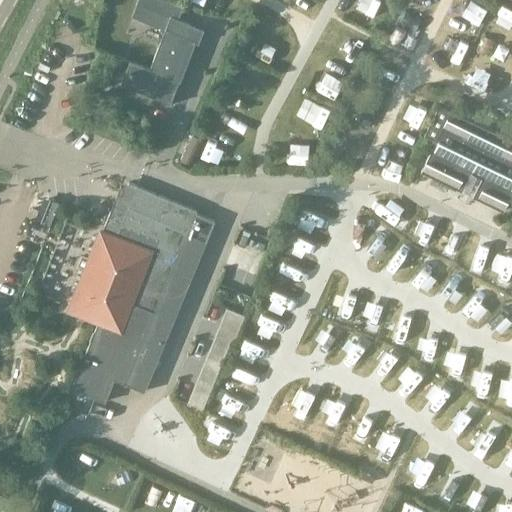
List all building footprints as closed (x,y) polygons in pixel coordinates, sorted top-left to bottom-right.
[(197,42),(202,29),(177,19),(182,7),(164,0),(137,0),(130,17),(163,31),(147,70),(132,64),(124,83),(166,100),(173,81),(178,83),(195,41),(197,42)] [(481,175),(471,197),(502,211),(511,190),(511,141),(437,106),(424,135),(434,141),(420,172),(460,191),(470,171),(481,175)] [(188,132),(177,158),(195,166),(206,139),(188,132)] [(79,366),(70,388),(103,402),(113,379),(143,392),(213,221),(194,214),(195,211),(127,183),(120,199),(123,205),(128,207),(115,240),(99,234),(88,260),(82,257),(78,265),(85,268),(69,313),(98,325),(79,366)] [(225,308),(214,334),(229,339),(231,340),(242,315),(225,308)] [(190,406),(179,428),(244,459),(255,437),(190,406)]
